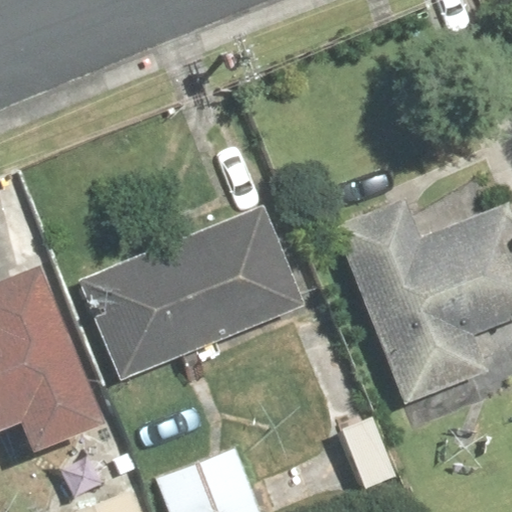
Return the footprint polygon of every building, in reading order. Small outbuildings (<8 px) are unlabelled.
[(511,196),(491,148),(329,219),(407,397),(495,359),(482,330),(511,316),(511,196)] [(259,191),(73,279),(122,383),(309,294),(259,191)] [(116,408),(39,245),(0,263),(0,413),(18,405),(37,446),(116,408)] [(255,511),(223,438),(143,473),(159,511),(255,511)] [(127,511),(119,489),(56,511),(127,511)]
